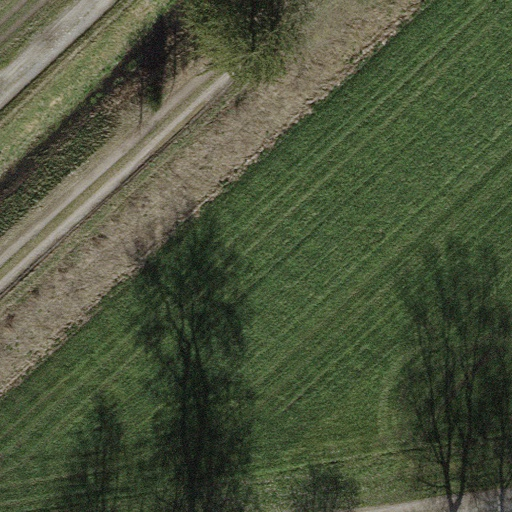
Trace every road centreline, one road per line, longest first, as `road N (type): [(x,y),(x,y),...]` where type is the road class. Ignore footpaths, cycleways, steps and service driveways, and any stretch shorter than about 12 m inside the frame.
road 1 (track): [(301,0),(0,276)]
road 2 (track): [(0,93),(101,0)]
